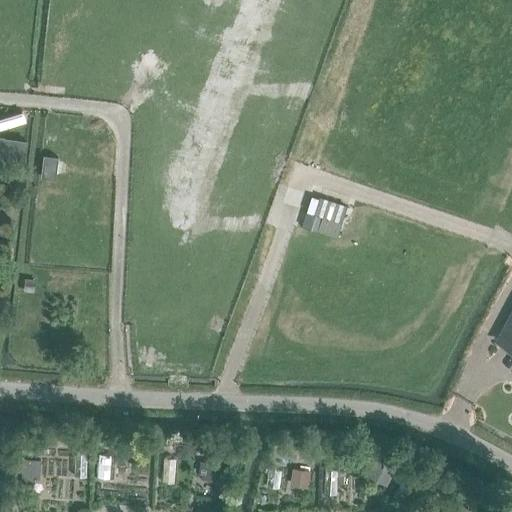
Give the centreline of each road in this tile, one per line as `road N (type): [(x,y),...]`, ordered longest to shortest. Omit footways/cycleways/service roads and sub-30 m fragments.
road 1 (unclassified): [(0,387),(364,407),(430,423),(511,464)]
road 2 (unknown): [(0,92),(111,102),(127,116),(119,393)]
